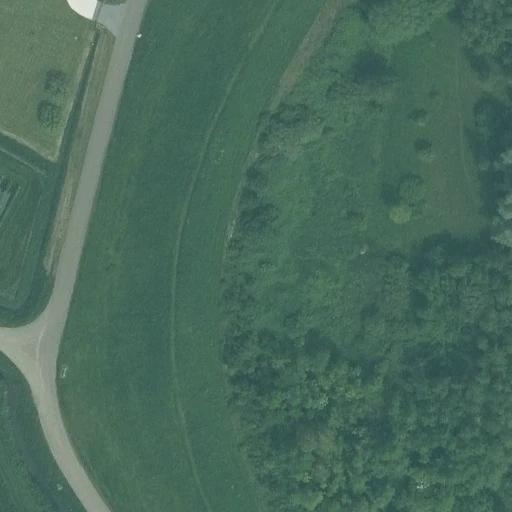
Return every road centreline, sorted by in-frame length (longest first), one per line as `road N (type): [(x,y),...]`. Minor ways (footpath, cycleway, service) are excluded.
road 1 (unclassified): [(49,353),(114,78),(141,0)]
road 2 (unclassified): [(104,511),(60,444),(49,353)]
